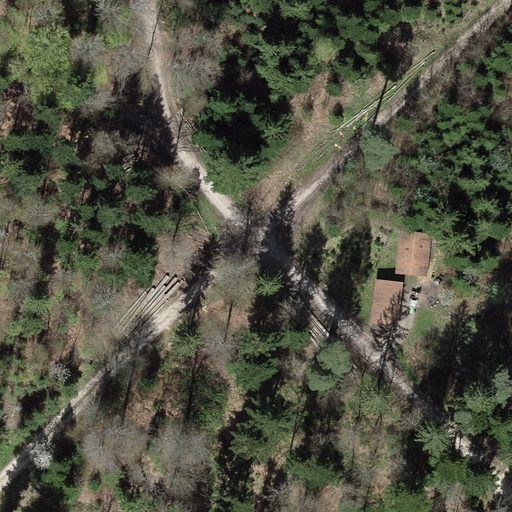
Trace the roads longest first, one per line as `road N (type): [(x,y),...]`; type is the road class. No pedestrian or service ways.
road 1 (track): [(0,502),(511,4)]
road 2 (track): [(147,0),(154,82),(172,144),(256,248),(503,511)]
road 3 (track): [(172,144),(0,43)]
